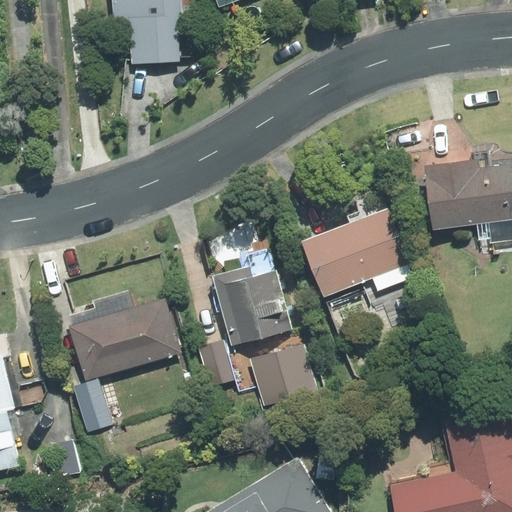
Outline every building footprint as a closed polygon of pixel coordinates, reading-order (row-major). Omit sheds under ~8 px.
[(134,64),(183,61),(181,22),(187,22),(186,0),(115,0),(117,26),(132,26),(134,64)] [(432,223),(511,216),(511,157),(480,160),(479,151),(426,155),(432,223)] [(413,260),(393,202),(302,232),(322,290),(413,260)] [(292,328),(277,267),(227,281),(242,341),(292,328)] [(87,378),(183,350),(166,293),(71,320),(87,378)] [(0,469),(22,464),(10,408),(16,406),(5,356),(11,354),(6,332),(0,333),(0,469)] [(236,378),(223,336),(198,343),(210,385),(236,378)] [(100,374),(76,382),(90,431),(115,424),(100,374)] [(398,511),(511,511),(511,414),(509,402),(446,415),(457,468),(392,481),(398,511)] [(83,465),(76,438),(54,443),(61,471),(83,465)] [(333,511),(298,453),(199,511),(333,511)]
